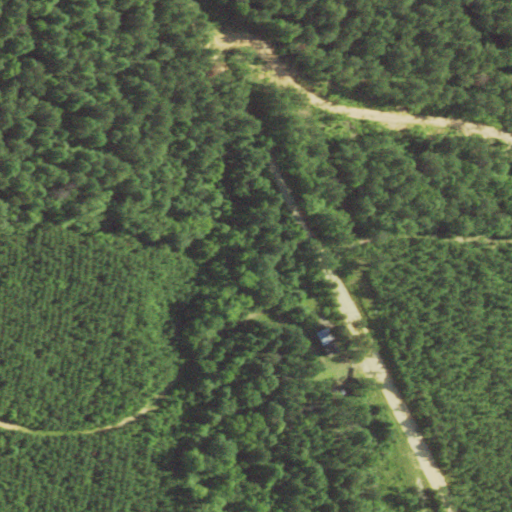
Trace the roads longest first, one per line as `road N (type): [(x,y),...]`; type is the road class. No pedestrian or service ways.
road 1 (residential): [(452,511),(287,205)]
road 2 (residential): [(511,286),(481,283),(349,199),(287,205)]
road 3 (residential): [(287,205),(173,0)]
